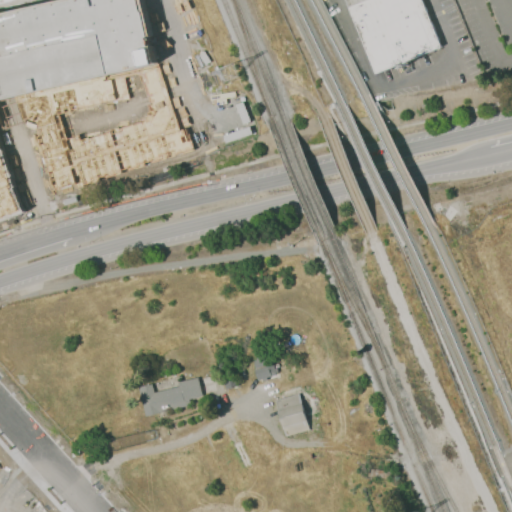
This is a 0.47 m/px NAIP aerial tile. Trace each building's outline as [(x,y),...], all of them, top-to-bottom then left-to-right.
[(0,99),(0,15),(53,4),(52,2),(60,0),(139,0),(154,64),(0,99)] [(345,0),(420,0),(440,46),(376,72),(345,0)] [(252,361),(255,360),(255,358),(266,355),(268,362),(271,361),(273,368),(276,368),(277,372),(274,372),(275,374),(265,377),(266,380),(262,381),(261,378),(256,380),(253,369),(254,368),(252,361)] [(224,389),(239,385),(236,373),(221,376),(224,389)] [(201,396),(196,377),(177,382),(178,386),(153,393),(151,384),(137,387),(144,417),(190,406),(188,399),(201,396)] [(298,394),(275,400),(284,436),(308,429),(298,394)]
